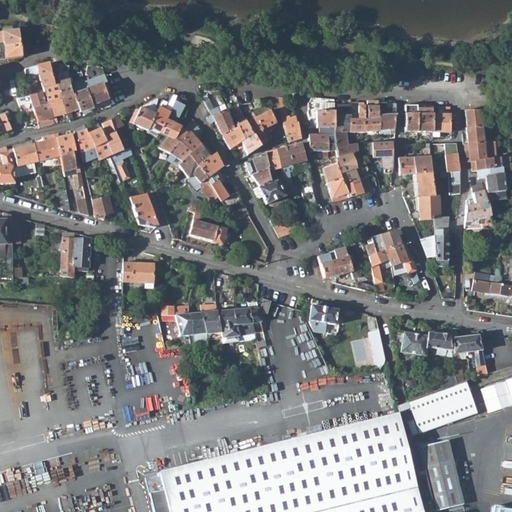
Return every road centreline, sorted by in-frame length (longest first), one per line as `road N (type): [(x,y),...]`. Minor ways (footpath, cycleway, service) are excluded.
road 1 (residential): [(281,279),(0,202)]
road 2 (residential): [(455,101),(175,72)]
road 3 (residential): [(440,314),(401,211),(334,226),(281,256)]
road 4 (residential): [(281,256),(175,72)]
road 5 (residential): [(175,72),(49,52),(1,72)]
road 6 (residential): [(440,314),(281,279)]
